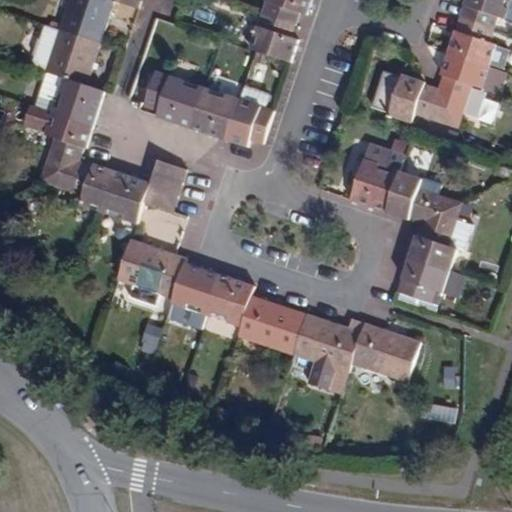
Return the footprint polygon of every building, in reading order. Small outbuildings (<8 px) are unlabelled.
[(66,0),(56,31),(97,45),(111,3),(102,0),(66,0)] [(102,0),(111,3),(135,11),(138,0),(102,0)] [(304,15),(309,0),(262,0),(258,13),(292,25),(296,11),(304,15)] [(511,0),(467,0),(461,19),(492,29),(497,16),(511,21),(511,0)] [(292,25),(258,13),(246,48),(256,51),(288,63),(295,40),(287,37),(292,25)] [(488,42),(492,29),(461,19),(449,53),(489,67),(497,45),(488,42)] [(97,45),(56,31),(42,26),(28,68),(42,73),(44,73),(61,79),(83,86),(97,45)] [(442,74),(436,86),(454,121),(466,84),(499,95),(506,73),(489,67),(449,53),(442,74)] [(102,93),(83,86),(61,79),(44,73),(37,95),(54,101),(50,113),(91,127),(102,93)] [(191,128),(205,86),(171,75),(157,116),(191,128)] [(454,121),(436,86),(426,83),(401,75),(398,80),(382,75),(372,103),(389,109),(387,114),(410,122),(415,108),(454,121)] [(205,86),(191,128),(225,140),(239,99),(205,86)] [(239,99),(225,140),(247,148),(250,139),(261,142),(272,110),(261,106),(266,94),(244,87),(241,99),(239,99)] [(37,95),(33,108),(50,113),(54,101),(37,95)] [(44,179),(81,160),(91,127),(50,113),(33,108),(27,106),(22,124),(44,132),(38,147),(53,153),(44,179)] [(354,200),(389,211),(402,170),(408,154),(373,142),(354,200)] [(81,160),(44,179),(71,188),(67,201),(103,213),(116,173),(81,160)] [(154,174),(183,186),(189,170),(160,160),(154,174)] [(423,223),(459,204),(419,190),(423,177),(402,170),(389,211),(423,223)] [(116,173),(103,213),(137,225),(139,225),(147,204),(145,203),(150,189),(152,185),(150,185),(116,173)] [(179,199),(183,186),(154,174),(150,185),(152,185),(150,189),(179,199)] [(179,199),(150,189),(145,203),(147,204),(173,213),(174,211),(179,199)] [(423,223),(412,256),(452,270),(459,250),(444,245),(459,204),(423,223)] [(172,298),(183,263),(185,258),(172,253),(132,241),(119,279),(172,298)] [(395,279),(404,251),(388,246),(380,274),(395,279)] [(445,291),(452,270),(412,256),(400,291),(432,301),(437,288),(445,291)] [(183,263),(172,298),(170,303),(205,315),(218,274),(183,263)] [(218,274),(205,315),(241,327),(251,296),(254,287),(218,274)] [(292,354),(305,315),(251,296),(241,327),(237,336),(292,354)] [(305,315),(292,354),(347,372),(350,364),(360,333),(345,328),(305,315)] [(364,322),(349,317),(345,328),(360,333),(364,322)] [(360,333),(350,364),(410,384),(424,342),(389,330),(364,322),(360,333)] [(163,330),(147,325),(141,342),(145,343),(143,352),(155,356),(163,330)] [(130,378),(145,382),(150,366),(136,361),(130,378)] [(426,419),(454,423),(456,409),(428,405),(426,419)]
